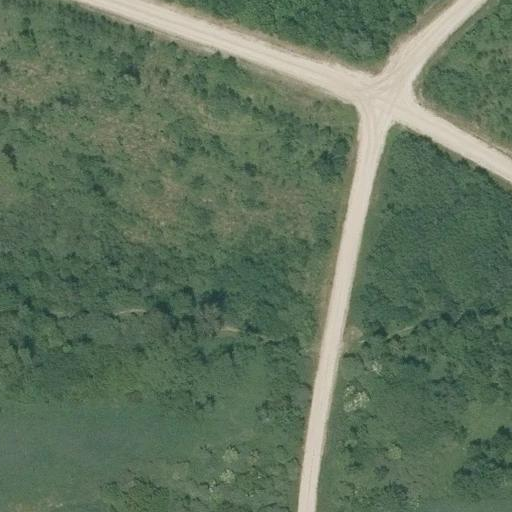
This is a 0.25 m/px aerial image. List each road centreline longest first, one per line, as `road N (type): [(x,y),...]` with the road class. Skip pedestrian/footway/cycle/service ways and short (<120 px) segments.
road 1 (track): [(511,178),(386,102),(100,0)]
road 2 (track): [(473,0),(396,70),(386,102)]
